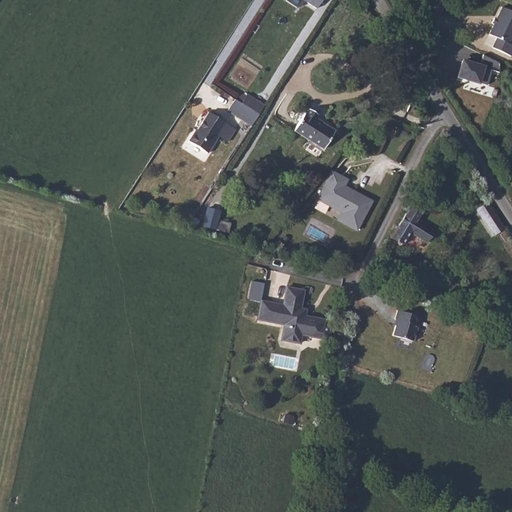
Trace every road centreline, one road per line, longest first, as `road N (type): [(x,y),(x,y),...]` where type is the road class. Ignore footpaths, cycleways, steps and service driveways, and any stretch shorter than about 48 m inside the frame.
road 1 (residential): [(445,107),(364,266),(322,427)]
road 2 (unclassified): [(445,107),(511,216)]
